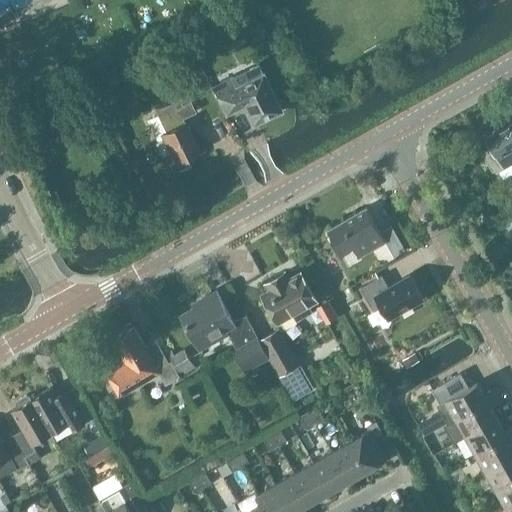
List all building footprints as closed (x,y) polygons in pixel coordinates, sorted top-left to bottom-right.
[(189,58),(171,67),(178,82),(197,73),(189,58)] [(214,93),(225,115),(242,106),(251,124),(252,126),(253,125),(280,112),(281,112),(282,111),(281,110),(263,73),(236,86),(234,83),(214,93)] [(157,114),(147,119),(157,140),(163,138),(171,154),(167,156),(172,168),(176,169),(191,162),(193,158),(191,155),(199,151),(183,118),(196,112),(185,89),(153,105),(157,114)] [(511,123),(487,138),(494,151),(488,154),(490,157),(487,159),(493,171),(497,169),(498,171),(511,162),(511,123)] [(381,232),(367,207),(329,230),(348,262),(386,240),(395,256),(406,249),(392,225),(381,232)] [(271,290),(263,295),(279,322),(294,313),(298,320),(313,311),(309,304),(317,300),(301,273),(290,280),(286,273),(267,283),(271,290)] [(383,275),(361,287),(375,311),(383,306),(390,318),(424,298),(411,275),(390,287),(383,275)] [(204,303),(182,315),(199,345),(228,329),(239,349),(235,351),(244,366),(267,353),(259,339),(246,316),(235,322),(218,291),(202,299),(204,303)] [(329,301),(320,306),(328,322),(338,316),(329,301)] [(127,363),(107,374),(120,396),(121,395),(119,393),(159,370),(167,384),(180,376),(172,361),(169,363),(156,339),(146,345),(135,327),(114,340),(127,363)] [(262,340),(282,374),(296,399),(314,388),(279,329),(262,340)] [(184,350),(172,357),(180,372),(184,370),(185,372),(194,367),(184,350)] [(415,353),(404,359),(408,366),(419,360),(415,353)] [(438,405),(449,423),(499,394),(495,388),(485,394),(478,382),(470,387),(462,373),(433,389),(441,403),(438,405)] [(32,399),(52,433),(71,422),(75,429),(86,422),(68,392),(58,398),(52,387),(32,399)] [(78,387),(68,392),(86,422),(95,417),(78,387)] [(465,437),(498,418),(492,407),(502,401),(499,394),(449,423),(445,425),(455,442),(465,437)] [(33,444),(52,433),(32,399),(30,395),(27,395),(18,400),(17,403),(19,406),(13,410),(24,429),(13,435),(26,457),(33,453),(37,450),(33,444)] [(311,414),(317,424),(326,419),(320,409),(311,414)] [(317,424),(311,414),(302,419),(308,429),(317,424)] [(465,437),(476,454),(511,433),(511,425),(505,429),(498,418),(465,437)] [(370,430),(351,441),(368,470),(387,459),(376,438),(384,433),(377,421),(368,426),(370,430)] [(273,435),(279,445),(288,441),(282,430),(273,435)] [(511,433),(476,454),(486,472),(511,457),(511,433)] [(26,457),(13,435),(3,441),(0,435),(0,476),(17,466),(19,470),(30,463),(26,457)] [(96,440),(101,449),(110,444),(105,435),(96,440)] [(279,445),(273,435),(265,440),(271,450),(279,445)] [(351,441),(332,451),(349,481),(368,470),(351,441)] [(110,445),(104,449),(108,456),(114,452),(110,445)] [(26,457),(30,463),(41,457),(37,450),(33,453),(26,457)] [(330,491),(349,481),(332,451),(314,462),(330,491)] [(236,457),(242,467),(250,462),(244,452),(236,457)] [(242,467),(236,457),(227,461),(233,472),(242,467)] [(511,457),(486,472),(496,490),(511,480),(511,457)] [(312,502),(330,491),(314,462),(295,473),(312,502)] [(71,467),(60,473),(63,479),(75,473),(71,467)] [(198,478),(204,488),(212,483),(206,473),(198,478)] [(292,511),(293,511),(312,502),(295,473),(276,483),(292,511)] [(204,488),(198,478),(190,483),(196,493),(204,488)] [(511,480),(496,490),(506,507),(511,503),(511,480)] [(99,499),(106,511),(149,511),(132,481),(99,499)] [(261,503),(262,503),(267,511),(292,511),(276,483),(256,495),(261,503)] [(106,511),(99,499),(91,504),(95,511),(106,511)] [(267,511),(262,503),(261,503),(245,511),(267,511)] [(511,511),(511,503),(506,507),(506,508),(498,511),(511,511)]
